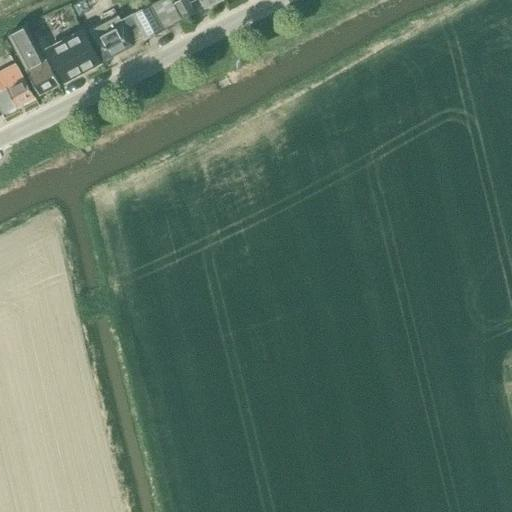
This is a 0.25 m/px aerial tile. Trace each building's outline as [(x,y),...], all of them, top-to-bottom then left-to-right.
[(183,19),(194,13),(187,0),(175,0),(174,1),(183,19)] [(144,38),(163,28),(165,27),(152,3),(150,4),(120,20),(118,15),(88,30),(104,60),(133,44),(131,41),(142,35),(144,38)] [(38,95),(58,84),(31,33),(27,25),(8,34),(13,43),(26,68),(24,69),(38,95)] [(62,82),(100,62),(82,29),(45,49),(62,82)] [(0,114),(1,114),(0,113),(15,106),(15,107),(33,97),(16,65),(0,73),(0,114)]
